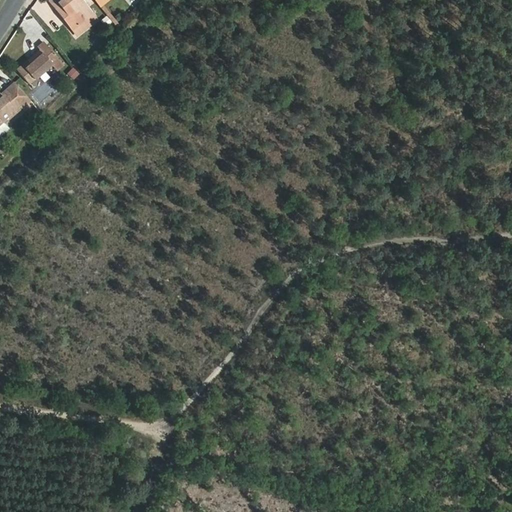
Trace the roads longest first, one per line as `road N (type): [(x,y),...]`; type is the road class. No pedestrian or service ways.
road 1 (track): [(136,511),(167,432),(293,284),(334,258),(376,246),(511,235)]
road 2 (track): [(0,405),(167,432)]
